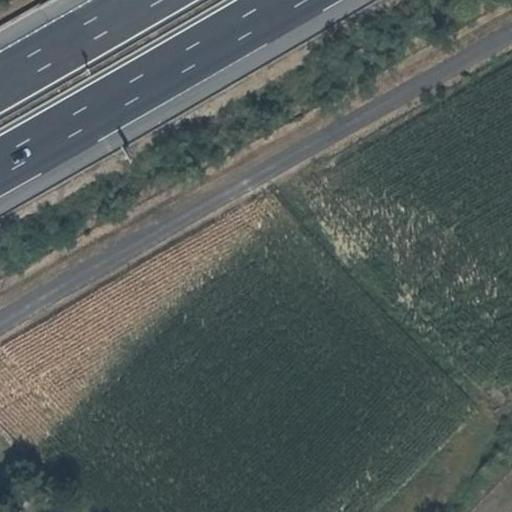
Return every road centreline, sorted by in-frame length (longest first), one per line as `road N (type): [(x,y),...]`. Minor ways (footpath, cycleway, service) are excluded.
road 1 (residential): [(0,329),(511,30)]
road 2 (motorway): [(0,161),(281,0)]
road 3 (motorway): [(137,0),(0,79)]
